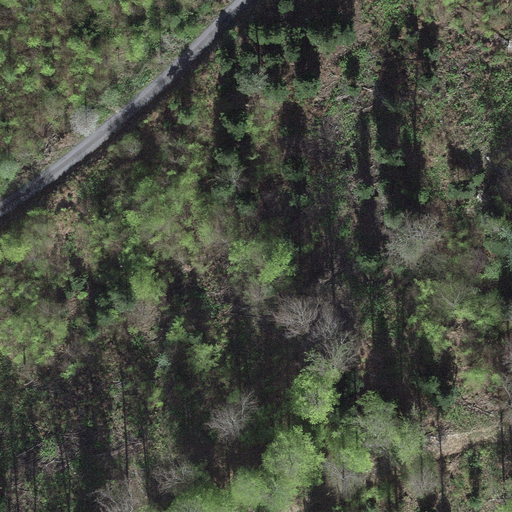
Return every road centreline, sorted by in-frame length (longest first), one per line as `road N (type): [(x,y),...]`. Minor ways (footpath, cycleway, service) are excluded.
road 1 (unclassified): [(0,208),(119,119),(254,0)]
road 2 (track): [(511,434),(418,457),(302,511)]
